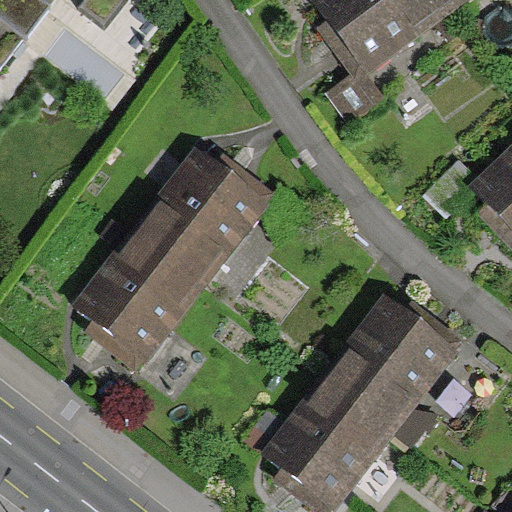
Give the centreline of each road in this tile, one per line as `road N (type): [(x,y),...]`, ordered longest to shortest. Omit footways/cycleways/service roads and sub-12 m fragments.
road 1 (residential): [(210,0),(308,157),(377,234),(511,339)]
road 2 (tertiary): [(99,511),(0,434)]
